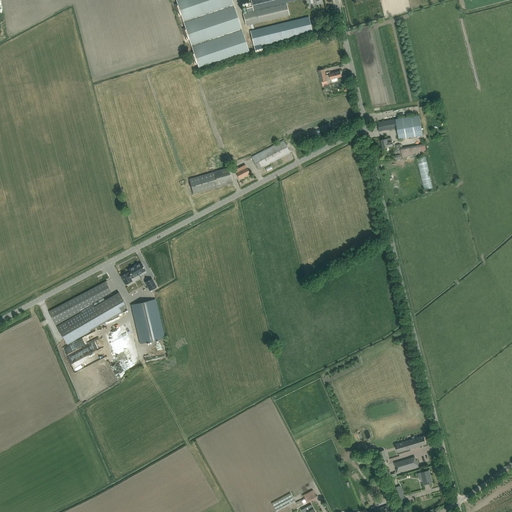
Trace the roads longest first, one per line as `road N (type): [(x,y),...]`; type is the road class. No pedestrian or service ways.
road 1 (unclassified): [(0,320),(365,128)]
road 2 (unclassified): [(457,502),(365,128)]
road 3 (unclassified): [(365,128),(337,0)]
